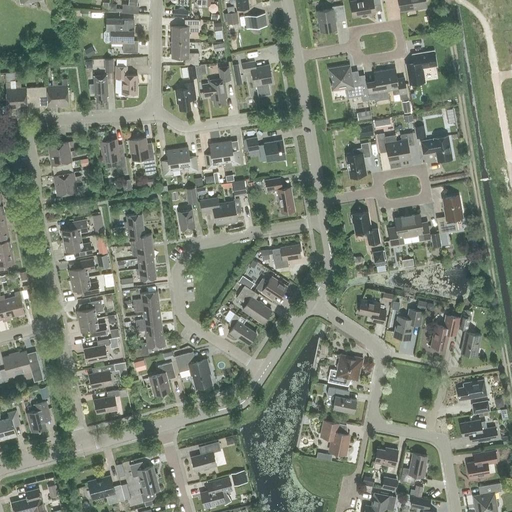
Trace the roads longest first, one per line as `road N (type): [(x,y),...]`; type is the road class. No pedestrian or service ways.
road 1 (track): [(445,0),(511,403)]
road 2 (residential): [(264,373),(187,322),(178,268),(204,243),(324,221)]
road 3 (residential): [(27,134),(55,309),(47,323)]
road 4 (tertiary): [(321,200),(295,57)]
road 5 (residential): [(355,47),(358,62),(402,55),(397,25),(353,33)]
road 6 (residential): [(85,449),(62,341),(47,323)]
road 7 (residential): [(427,438),(445,373),(381,357)]
road 8 (residential): [(27,134),(44,121),(137,117),(151,109)]
road 9 (residential): [(427,438),(369,427),(381,357)]
road 10 (tertiary): [(163,427),(243,403),(264,373)]
